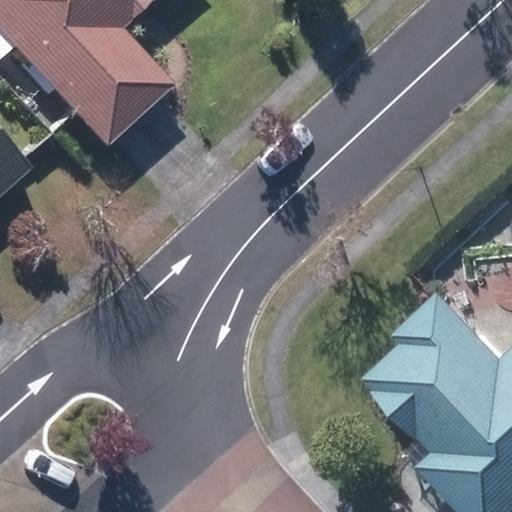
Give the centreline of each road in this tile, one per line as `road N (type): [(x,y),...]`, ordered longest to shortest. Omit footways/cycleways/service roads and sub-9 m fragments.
road 1 (residential): [(156,356),(256,237),(507,0)]
road 2 (residential): [(297,511),(156,356)]
road 3 (residential): [(156,356),(168,458),(109,511)]
road 4 (residential): [(0,423),(55,376),(156,356)]
